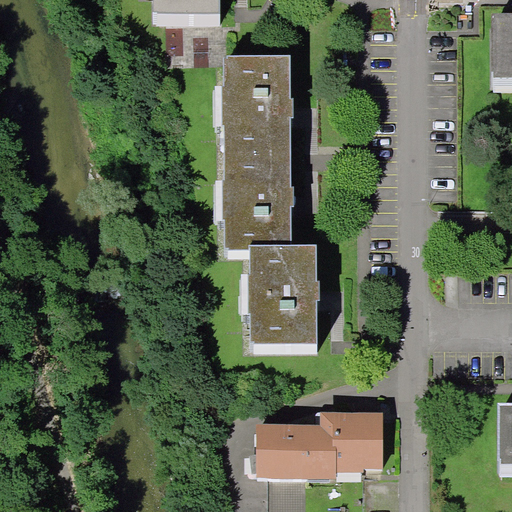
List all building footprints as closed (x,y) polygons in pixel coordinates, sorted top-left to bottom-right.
[(153,0),(154,12),(158,12),(158,14),(220,14),(220,0),(153,0)] [(511,12),(491,12),(491,71),(493,72),(493,77),(511,77),(511,12)] [(291,55),(227,56),(227,58),(223,58),(223,86),(221,86),(222,124),(224,124),(224,180),(222,180),(222,219),(224,219),(225,248),(228,248),(228,251),(249,251),(249,245),(292,244),(292,206),(294,206),(294,196),(294,186),(291,186),(291,117),(294,117),(293,108),(293,99),(291,99),(291,55)] [(292,244),(249,245),(249,251),(249,274),(248,274),(248,312),(250,312),(250,341),(253,341),(253,344),(317,343),(317,299),(320,299),(320,291),(320,281),(317,281),(317,244),(292,244)] [(511,401),(498,402),(498,460),(500,460),(500,463),(511,463),(511,401)] [(384,413),(321,412),(320,424),(257,423),(256,477),(336,479),(336,472),(364,473),(364,469),(383,469),(384,413)]
